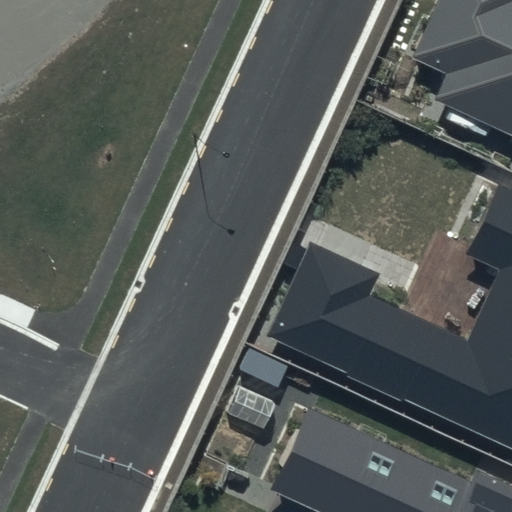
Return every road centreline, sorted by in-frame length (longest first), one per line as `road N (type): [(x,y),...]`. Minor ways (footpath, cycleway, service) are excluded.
road 1 (residential): [(324,0),(130,420)]
road 2 (residential): [(130,420),(0,356)]
